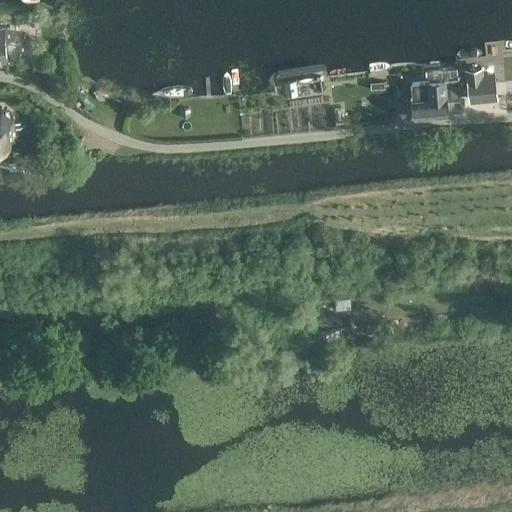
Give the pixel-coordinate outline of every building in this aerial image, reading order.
[(0,27),(0,64),(8,64),(6,39),(12,39),(11,27),(0,27)] [(462,100),(461,95),(459,74),(458,68),(427,71),(428,81),(412,83),(416,118),(449,114),(448,102),(462,100)] [(468,73),(459,74),(461,95),(471,94),(472,99),(497,96),(494,75),(483,76),(482,68),(468,69),(468,73)] [(16,137),(18,134),(15,117),(3,107),(0,106),(0,148),(6,147),(10,143),(40,148),(39,135),(16,137)] [(335,127),(348,126),(348,119),(342,119),(341,110),(334,111),(335,120),(335,127)]
